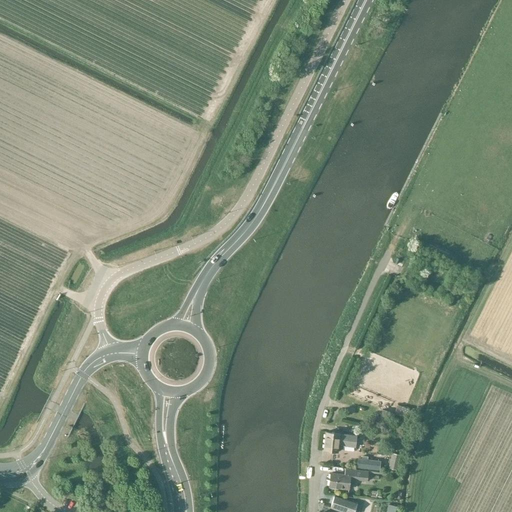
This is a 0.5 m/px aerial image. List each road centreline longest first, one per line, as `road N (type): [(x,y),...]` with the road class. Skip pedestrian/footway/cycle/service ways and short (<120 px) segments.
road 1 (unclassified): [(111,353),(97,316),(104,288),(211,235),(238,210),(344,0)]
road 2 (track): [(110,280),(84,247),(164,206),(270,0)]
road 3 (primary): [(204,277),(264,203),(365,0)]
road 4 (track): [(98,304),(56,287),(0,408)]
road 5 (primary): [(159,387),(158,426),(176,511)]
road 6 (primary): [(189,511),(169,438),(178,392)]
